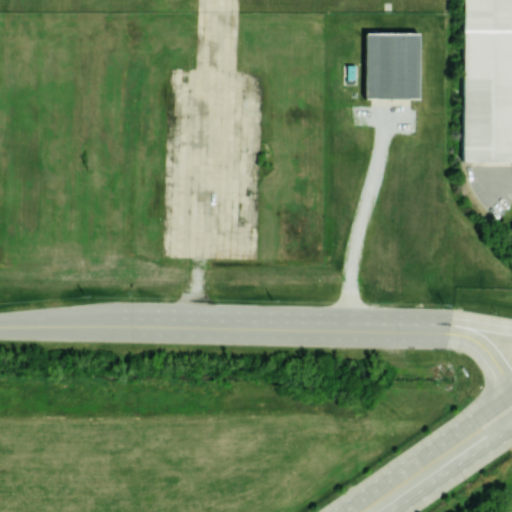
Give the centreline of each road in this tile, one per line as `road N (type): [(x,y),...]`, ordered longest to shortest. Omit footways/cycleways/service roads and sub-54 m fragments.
road 1 (secondary): [(511,395),(340,511)]
road 2 (secondary): [(511,327),(434,319),(347,329)]
road 3 (secondary): [(395,511),(511,432)]
